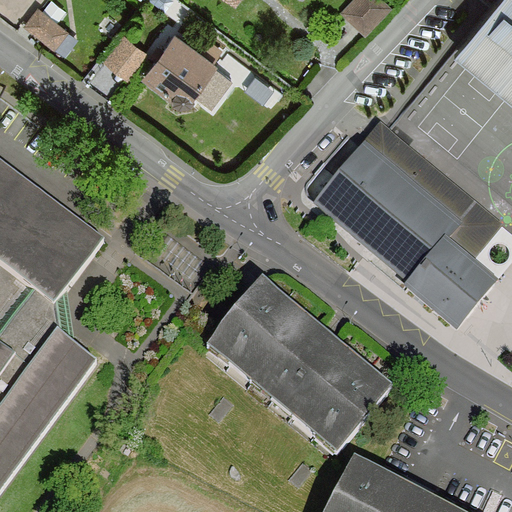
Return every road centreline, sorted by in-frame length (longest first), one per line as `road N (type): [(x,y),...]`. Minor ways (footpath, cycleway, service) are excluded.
road 1 (tertiary): [(511,404),(230,217)]
road 2 (residential): [(230,217),(428,0)]
road 3 (tertiary): [(230,217),(0,48)]
